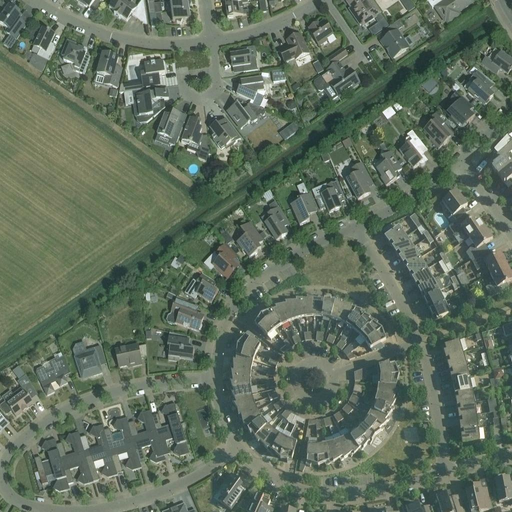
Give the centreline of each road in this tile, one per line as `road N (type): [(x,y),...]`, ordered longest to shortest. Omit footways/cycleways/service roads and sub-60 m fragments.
road 1 (residential): [(236,450),(169,489),(101,509),(26,506),(0,475),(25,434),(110,393),(216,381)]
road 2 (residential): [(216,381),(217,351),(259,277),(358,225)]
road 3 (residential): [(437,468),(366,492),(324,493),(270,479),(236,450)]
road 4 (residential): [(37,0),(144,37),(212,34)]
road 5 (residential): [(424,344),(358,225)]
road 6 (residential): [(437,468),(438,404),(424,344)]
road 7 (residential): [(181,69),(186,98),(215,100),(212,34)]
